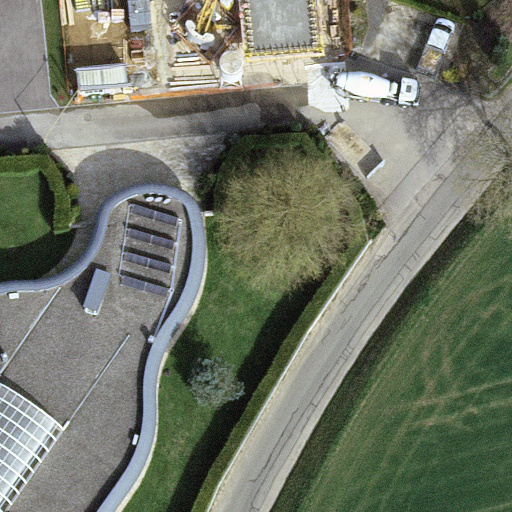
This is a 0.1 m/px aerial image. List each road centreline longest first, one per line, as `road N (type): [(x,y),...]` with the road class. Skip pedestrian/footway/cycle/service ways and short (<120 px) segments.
road 1 (residential): [(430,238),(330,102),(0,145)]
road 2 (unclassified): [(252,511),(308,383),(430,238)]
road 3 (unclassified): [(430,238),(511,140)]
